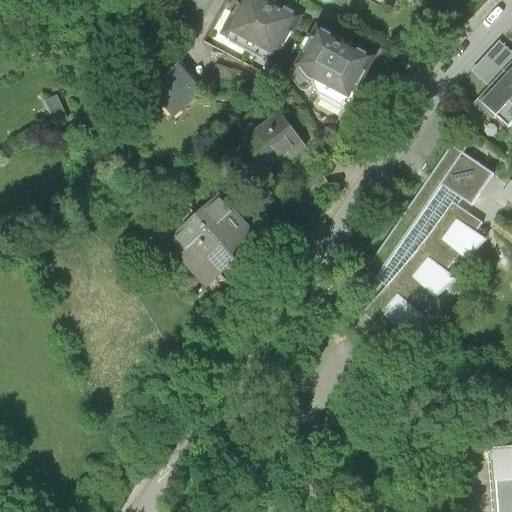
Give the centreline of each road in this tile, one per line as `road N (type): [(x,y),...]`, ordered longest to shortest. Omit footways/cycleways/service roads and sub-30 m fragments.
road 1 (residential): [(511,13),(463,62),(243,378)]
road 2 (residential): [(243,378),(178,460),(156,511)]
road 3 (residential): [(243,378),(293,511)]
